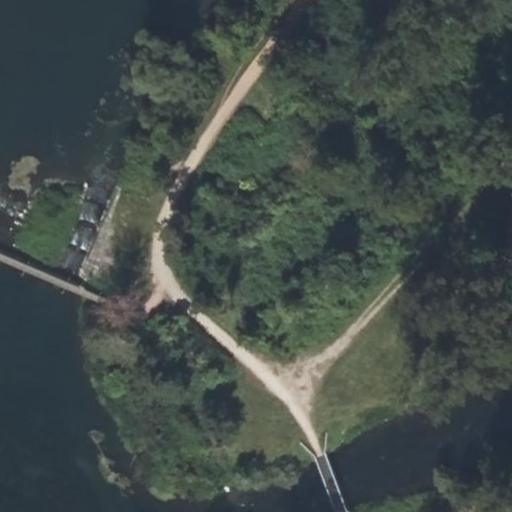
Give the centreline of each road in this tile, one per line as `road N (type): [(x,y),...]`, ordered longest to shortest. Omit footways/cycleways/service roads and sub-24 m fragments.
road 1 (track): [(305,0),(191,159),(164,230),(158,291)]
road 2 (track): [(288,391),(511,159)]
road 3 (track): [(158,291),(288,391)]
road 4 (track): [(341,511),(288,391)]
